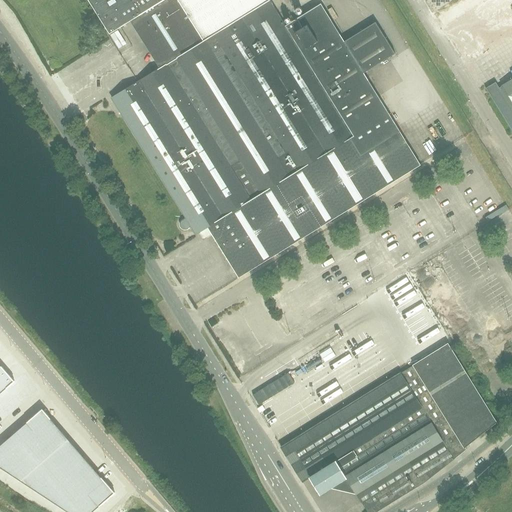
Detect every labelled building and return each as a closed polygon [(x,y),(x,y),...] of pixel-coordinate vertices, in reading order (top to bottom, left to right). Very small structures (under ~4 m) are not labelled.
[(88,0),(110,34),(137,18),(166,65),(112,98),(186,218),(183,221),(182,221),(181,222),(181,223),(181,224),(181,226),(181,227),(182,228),(183,229),(184,229),(185,229),(186,229),(187,229),(191,226),(196,235),(207,228),(238,278),(420,165),(399,131),(364,74),(378,64),(395,54),(375,23),(344,42),(321,4),(285,27),(270,1),(271,0),(88,0)] [(123,31),(115,35),(123,50),(131,45),(123,31)] [(511,79),(499,88),(496,82),(485,88),(511,131),(511,79)] [(465,447),(478,437),(496,422),(447,343),(413,364),(413,365),(401,372),(442,439),(373,482),(379,490),(378,491),(387,505),(424,482),(466,449),(465,447)] [(325,353),(328,361),(338,356),(335,348),(325,353)] [(1,366),(0,366),(0,393),(6,388),(15,381),(1,366)] [(401,372),(281,447),(302,481),(310,476),(320,492),(345,476),(356,494),(356,493),(361,502),(362,502),(368,511),(375,511),(387,505),(378,491),(379,490),(373,482),(442,439),(401,372)] [(288,373),(253,395),(259,405),(295,383),(288,373)] [(33,444),(55,425),(50,419),(51,418),(42,409),(27,422),(19,429),(33,444)] [(33,444),(25,451),(32,458),(38,466),(46,459),(69,440),(55,425),(33,444)] [(33,444),(19,429),(12,436),(25,451),(33,444)] [(25,451),(12,436),(4,442),(17,457),(25,451)] [(59,474),(82,455),(69,440),(46,459),(52,467),(59,474)] [(17,457),(4,442),(0,445),(0,452),(10,464),(17,457)] [(12,475),(32,458),(25,451),(17,457),(10,464),(3,470),(12,475)] [(0,452),(0,467),(3,470),(10,464),(0,452)] [(72,490),(79,483),(95,470),(82,455),(59,474),(65,482),(72,490)] [(38,466),(32,458),(12,475),(21,481),(38,466)] [(21,481),(29,487),(52,467),(46,459),(38,466),(21,481)] [(52,467),(29,487),(38,492),(59,474),(52,467)] [(101,477),(95,470),(79,483),(99,506),(115,493),(101,477)] [(38,492),(47,498),(65,482),(59,474),(38,492)] [(55,504),(72,490),(65,482),(47,498),(55,504)] [(72,490),(78,497),(91,511),(92,511),(99,506),(79,483),(72,490)] [(64,510),(78,497),(72,490),(55,504),(64,510)] [(341,490),(321,509),(324,511),(327,511),(346,494),(341,490)] [(67,511),(91,511),(78,497),(64,510),(67,511)]
